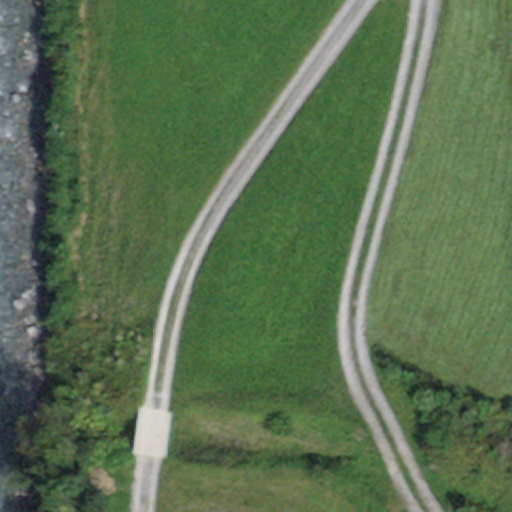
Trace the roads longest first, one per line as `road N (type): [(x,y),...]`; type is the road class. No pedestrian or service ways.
road 1 (track): [(145,511),(169,325),(188,261),(366,0)]
road 2 (track): [(426,511),(360,369),(354,306),(426,0)]
